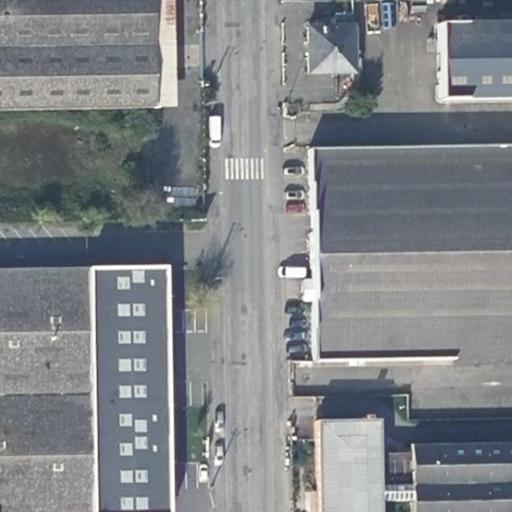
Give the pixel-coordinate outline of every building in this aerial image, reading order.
[(0,0),(0,112),(155,109),(152,0),(0,0)] [(152,0),(155,109),(175,109),(171,0),(152,0)] [(302,25),(303,75),(353,74),(353,24),(302,25)] [(511,24),(433,25),(434,105),(511,103),(511,24)] [(511,145),(308,149),(310,323),(511,320),(511,145)] [(0,268),(0,511),(100,511),(97,267),(0,268)] [(128,270),(130,511),(184,511),(183,269),(128,270)] [(511,320),(310,323),(310,362),(511,359),(511,320)] [(511,511),(511,446),(409,448),(409,454),(378,454),(377,421),(312,421),(312,511),(373,511),(374,503),(403,501),(403,511),(511,511)]
